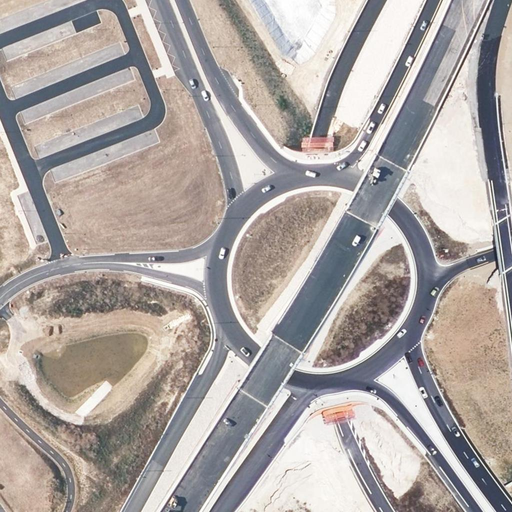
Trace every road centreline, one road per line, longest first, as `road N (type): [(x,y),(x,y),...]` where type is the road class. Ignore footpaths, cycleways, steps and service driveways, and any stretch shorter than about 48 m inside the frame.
road 1 (primary): [(380,0),(336,89),(315,196),(330,402),(380,511)]
road 2 (primary): [(177,511),(387,166)]
road 3 (primary): [(511,307),(485,85),(503,0)]
road 4 (secondary): [(164,0),(221,145),(232,189),(230,232)]
road 5 (secondary): [(298,181),(223,91),(181,0)]
road 6 (primary): [(437,0),(366,141),(323,179)]
road 7 (primary): [(230,326),(131,511)]
road 8 (primary): [(505,511),(432,400),(406,328)]
road 9 (primary): [(352,373),(422,435),(478,511)]
road 10 (primary): [(468,0),(387,166)]
road 11 (primary): [(215,511),(286,400),(317,379)]
road 12 (primary): [(418,295),(411,240),(397,216),(351,184),(323,179)]
road 13 (tertiary): [(129,263),(64,265),(0,301)]
